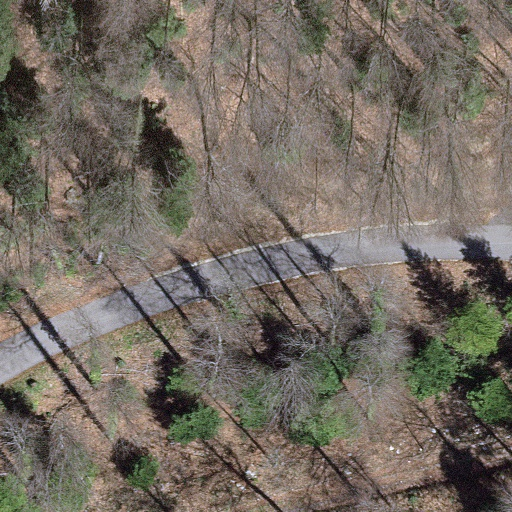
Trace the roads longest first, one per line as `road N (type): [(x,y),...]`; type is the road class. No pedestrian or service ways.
road 1 (unclassified): [(0,364),(64,328),(246,267),(415,242),(511,241)]
road 2 (track): [(275,511),(511,447)]
